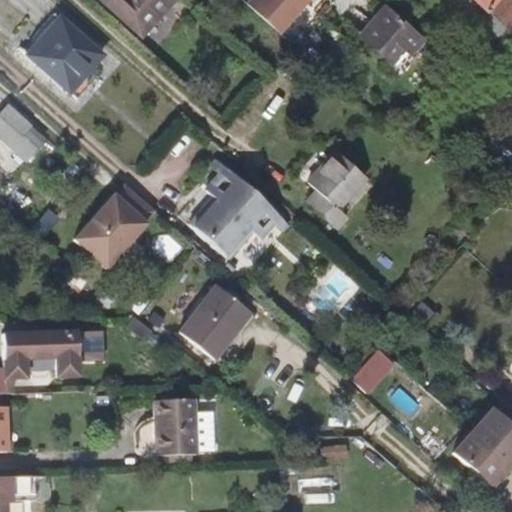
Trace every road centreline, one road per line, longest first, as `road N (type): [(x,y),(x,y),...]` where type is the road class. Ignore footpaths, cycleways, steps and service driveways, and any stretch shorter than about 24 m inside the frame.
road 1 (unknown): [(0,63),(136,183),(161,181),(193,154)]
road 2 (unknown): [(483,511),(387,428)]
